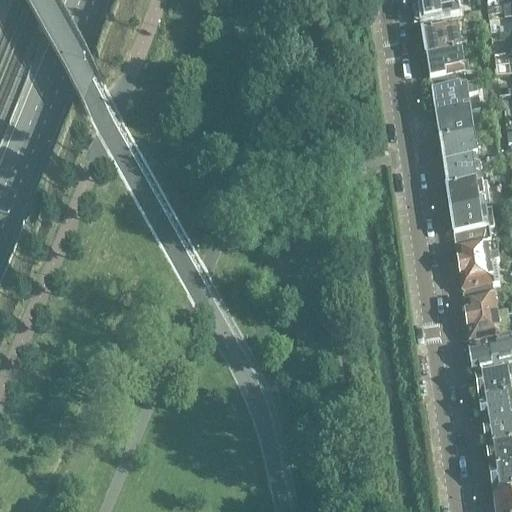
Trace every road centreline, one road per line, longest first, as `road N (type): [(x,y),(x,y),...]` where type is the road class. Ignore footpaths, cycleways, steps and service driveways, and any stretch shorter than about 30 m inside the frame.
road 1 (residential): [(384,0),(456,511)]
road 2 (primary): [(0,216),(86,0)]
